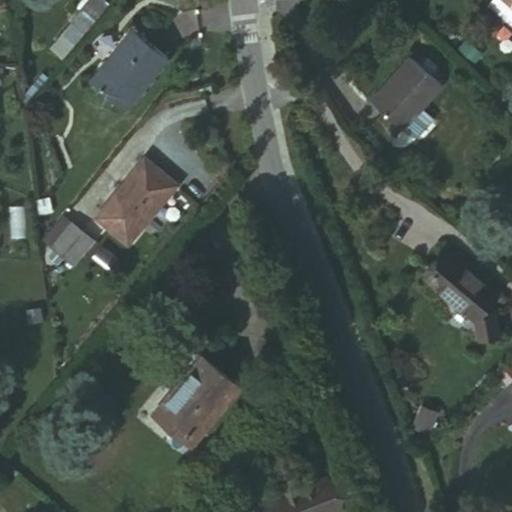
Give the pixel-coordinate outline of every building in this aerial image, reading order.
[(80,33),(101,9),(91,0),(86,0),(67,21),(80,33)] [(511,0),(488,0),(486,3),(511,24),(511,0)] [(164,56),(135,32),(105,65),(136,91),(164,56)] [(404,57),(367,103),(410,140),(414,140),(430,121),(418,111),(437,86),(404,57)] [(166,188),(139,165),(92,223),(118,247),(166,188)] [(89,240),(70,224),(48,250),(66,266),(89,240)] [(455,252),(432,279),(479,321),(480,341),(501,339),(498,309),(493,305),(502,294),(455,252)] [(181,464),(229,402),(197,376),(178,399),(171,394),(138,432),(181,464)] [(329,475),(234,507),(235,511),(326,511),(339,508),(329,475)]
